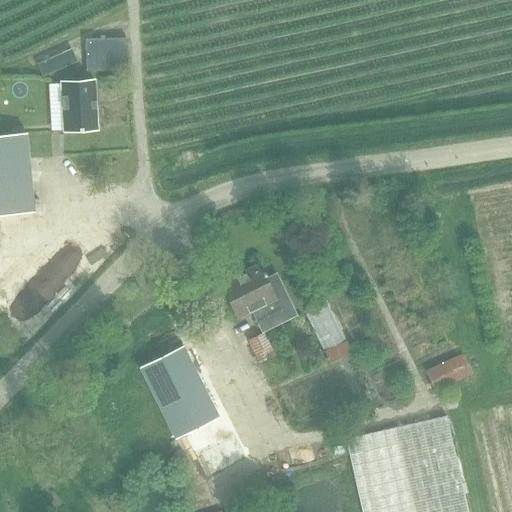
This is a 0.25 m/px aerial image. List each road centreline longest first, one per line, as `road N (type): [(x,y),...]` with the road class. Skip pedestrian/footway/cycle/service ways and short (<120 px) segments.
road 1 (unclassified): [(0,396),(187,209),(252,185),(511,146)]
road 2 (track): [(161,227),(143,179),(133,0)]
